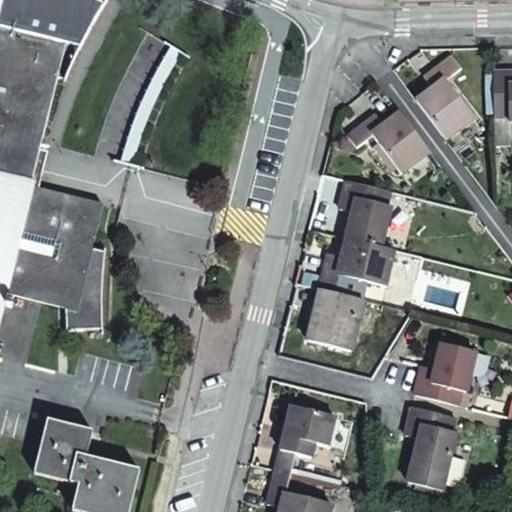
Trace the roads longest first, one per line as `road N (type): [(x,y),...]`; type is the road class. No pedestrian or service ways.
road 1 (residential): [(213,511),(333,26)]
road 2 (unknown): [(448,483),(455,453),(431,404),(251,359)]
road 3 (unknown): [(4,374),(97,387),(232,433)]
road 4 (residential): [(333,26),(511,19)]
